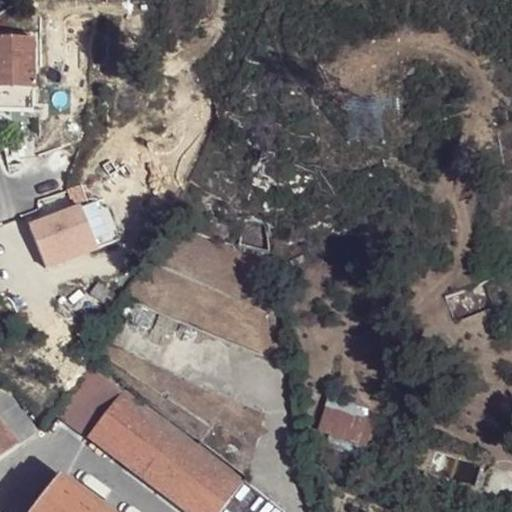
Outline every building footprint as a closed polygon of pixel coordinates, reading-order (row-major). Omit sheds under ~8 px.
[(0,86),(4,87),(33,87),(33,39),(0,39),(0,86)] [(4,87),(3,110),(34,110),(33,87),(4,87)] [(30,229),(48,273),(99,253),(91,233),(81,209),(30,229)] [(89,438),(124,390),(91,365),(90,367),(55,412),(89,438)] [(89,438),(183,511),(220,511),(243,483),(230,473),(199,449),(124,390),(89,438)] [(0,461),(39,433),(12,396),(0,391),(0,461)] [(324,400),(312,439),(361,453),(369,427),(345,419),(348,407),(324,400)] [(284,444),(281,423),(234,403),(217,426),(246,446),(255,435),(284,444)] [(200,447),(211,433),(197,424),(188,438),(200,447)] [(211,433),(200,447),(199,449),(230,473),(243,457),(211,433)] [(102,511),(59,478),(34,511),(102,511)]
